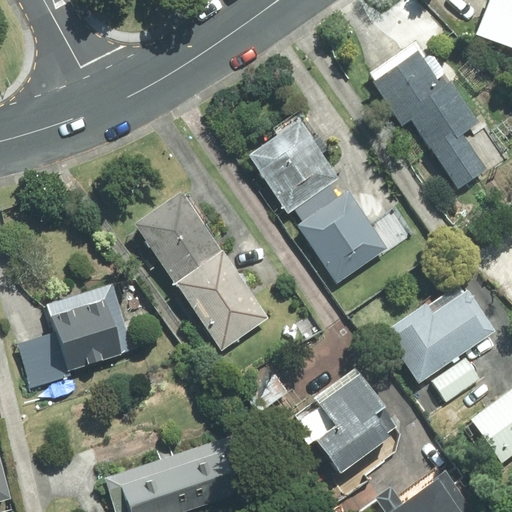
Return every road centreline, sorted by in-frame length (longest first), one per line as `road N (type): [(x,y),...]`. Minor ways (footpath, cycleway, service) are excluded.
road 1 (tertiary): [(99,110),(276,0)]
road 2 (residential): [(38,0),(99,110)]
